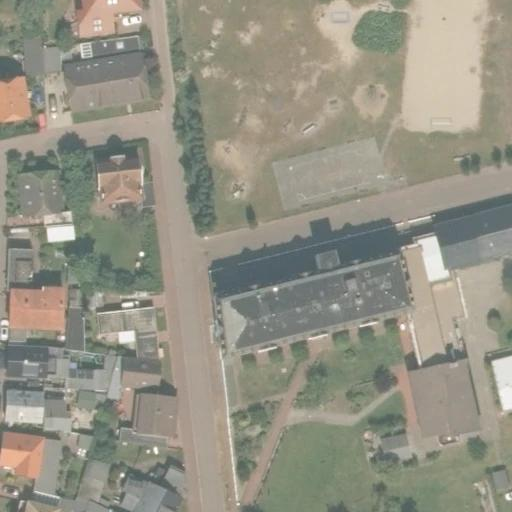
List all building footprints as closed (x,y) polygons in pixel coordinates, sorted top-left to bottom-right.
[(142,0),(86,0),(86,3),(81,4),(82,30),(120,28),(119,5),(143,4),(142,0)] [(63,47),(44,48),(43,35),(26,35),(27,75),(64,73),(63,47)] [(149,46),(106,52),(113,101),(156,95),(149,46)] [(73,106),(113,101),(106,52),(67,57),(70,82),(73,106)] [(0,122),(32,119),(28,82),(0,84),(0,122)] [(140,151),(93,155),(98,203),(142,199),(143,211),(160,210),(157,184),(143,186),(140,151)] [(61,168),(22,171),(25,210),(64,207),(61,168)] [(462,356),(446,359),(428,280),(511,256),(511,201),(428,221),(432,239),(213,290),(220,360),(307,339),(410,315),(422,365),(405,369),(422,442),(478,429),(462,356)] [(36,248),(10,249),(9,272),(9,279),(36,278),(36,248)] [(79,283),(13,282),(13,324),(79,325),(79,283)] [(135,355),(159,353),(155,306),(98,310),(100,332),(133,330),(135,355)] [(44,345),(7,345),(7,375),(44,375),(44,356),(44,345)] [(505,413),(511,410),(511,353),(494,358),(505,413)] [(67,356),(44,356),(44,375),(68,375),(67,356)] [(170,440),(175,391),(139,388),(136,421),(121,420),(119,435),(170,440)] [(45,390),(6,389),(4,422),(44,423),(45,390)] [(16,476),(41,478),(45,437),(4,432),(1,464),(17,466),(16,476)] [(384,437),(387,461),(413,458),(410,433),(384,437)] [(83,485),(104,491),(111,463),(90,457),(83,485)] [(178,511),(188,493),(145,474),(125,509),(129,511),(178,511)] [(59,511),(61,503),(27,495),(23,511),(59,511)]
